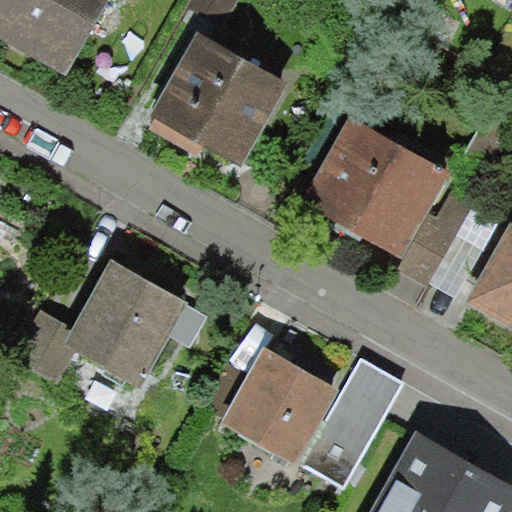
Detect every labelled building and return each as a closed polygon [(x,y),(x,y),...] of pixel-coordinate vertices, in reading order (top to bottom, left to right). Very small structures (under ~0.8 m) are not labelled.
[(89,0),(0,0),(0,27),(55,59),(89,0)] [(188,33),(142,113),(226,161),(272,81),(188,33)] [(296,203),(382,252),(426,175),(341,126),(296,203)] [(511,235),(500,229),(459,299),(511,329),(511,235)] [(63,334),(133,372),(172,301),(102,263),(63,334)] [(209,424),(275,459),(314,386),(247,351),(209,424)] [(400,382),(361,360),(302,464),(341,486),(400,382)] [(505,511),(511,500),(511,492),(414,438),(372,511),(505,511)]
